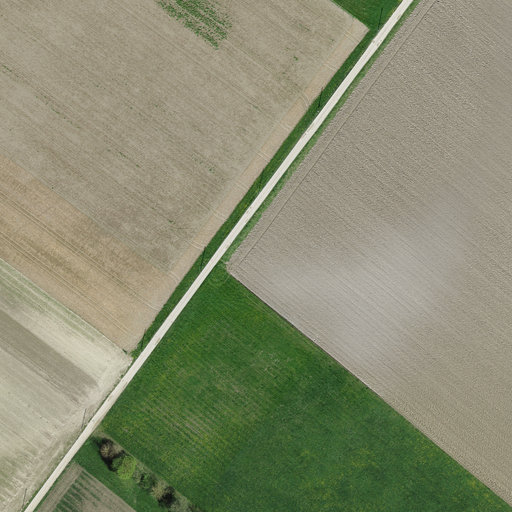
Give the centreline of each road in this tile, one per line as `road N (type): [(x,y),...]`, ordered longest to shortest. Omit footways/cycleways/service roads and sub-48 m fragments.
road 1 (track): [(410,0),(28,511)]
road 2 (track): [(95,421),(203,511)]
